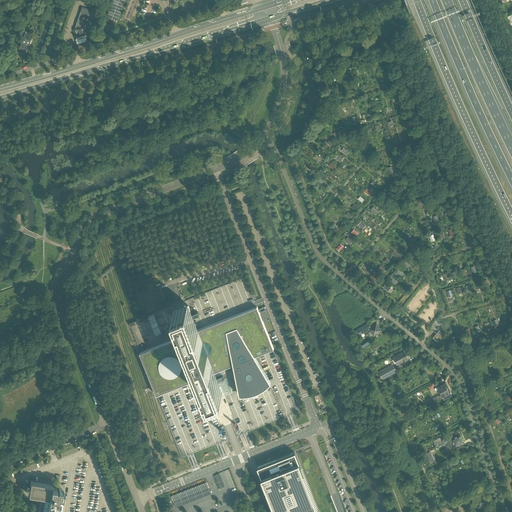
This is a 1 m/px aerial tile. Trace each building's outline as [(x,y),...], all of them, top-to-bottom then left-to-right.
[(125,0),(112,0),(106,16),(117,20),(125,0)] [(73,30),(74,33),(75,32),(77,39),(85,36),(83,30),(85,29),(83,25),(85,21),(86,17),(88,17),(89,15),(80,12),(79,14),(80,14),(78,18),(75,28),(74,28),(73,30)] [(30,46),(29,45),(32,35),(25,33),(21,43),(21,42),(18,48),(23,50),(22,51),(27,53),(30,46)] [(199,389),(204,387),(208,397),(223,391),(218,381),(224,379),(223,375),(217,377),(215,372),(233,364),(239,393),(239,394),(242,395),(244,395),(247,394),(249,394),(252,393),(254,393),(257,392),(259,391),(261,390),(263,388),(265,387),(267,385),(269,384),(271,382),(255,356),(273,348),(257,307),(198,330),(194,318),(199,315),(198,311),(192,314),(188,303),(174,309),(178,319),(172,321),(174,325),(179,323),(184,335),(140,353),(156,395),(201,377),(203,383),(197,385),(199,389)] [(39,307),(38,307),(37,306),(36,305),(35,305),(34,304),(33,304),(32,304),(31,304),(31,305),(30,305),(29,305),(30,306),(30,305),(34,311),(33,311),(33,312),(33,313),(34,313),(34,314),(35,314),(36,314),(37,314),(38,314),(38,313),(39,312),(39,311),(40,310),(39,309),(39,308),(39,307)] [(369,328),(374,335),(381,331),(376,324),(369,328)] [(357,330),(360,334),(367,330),(364,325),(357,330)] [(432,338),(442,346),(444,343),(444,344),(448,339),(446,337),(444,339),(442,337),(442,336),(437,332),(432,338)] [(393,357),(397,364),(411,356),(407,349),(393,357)] [(380,372),(383,378),(396,371),(393,365),(380,372)] [(452,395),(450,392),(451,392),(446,383),(437,387),(441,395),(439,396),(438,395),(433,398),(431,399),(433,402),(435,401),(436,401),(443,397),(442,397),(445,396),(446,398),(452,395)] [(451,440),(448,441),(450,444),(451,443),(453,447),(463,442),(463,441),(463,440),(462,439),(460,435),(451,439),(451,440)] [(439,445),(440,445),(448,441),(451,440),(451,439),(449,436),(438,442),(440,445),(439,445)] [(318,511),(304,475),(319,469),(311,448),(296,454),(295,452),(257,467),(274,511),(318,511)] [(431,463),(435,461),(430,451),(426,453),(431,463)] [(26,487),(27,488),(29,488),(28,494),(29,494),(45,497),(42,511),(61,511),(64,499),(65,492),(64,492),(63,492),(60,491),(60,490),(61,491),(62,490),(62,489),(61,488),(58,487),(57,488),(57,489),(57,488),(53,487),(53,485),(53,484),(31,481),(30,487),(29,487),(29,485),(28,485),(28,484),(28,485),(26,485),(26,487)]
